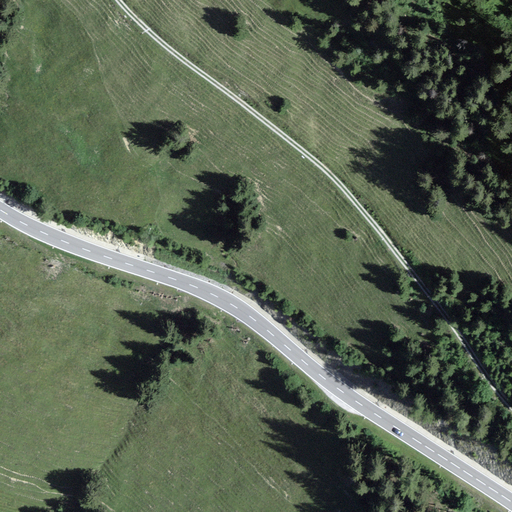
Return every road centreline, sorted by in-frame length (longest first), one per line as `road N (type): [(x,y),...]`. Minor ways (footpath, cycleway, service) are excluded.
road 1 (secondary): [(511,501),(348,396),(231,304),(0,209)]
road 2 (track): [(511,414),(331,177),(114,0)]
